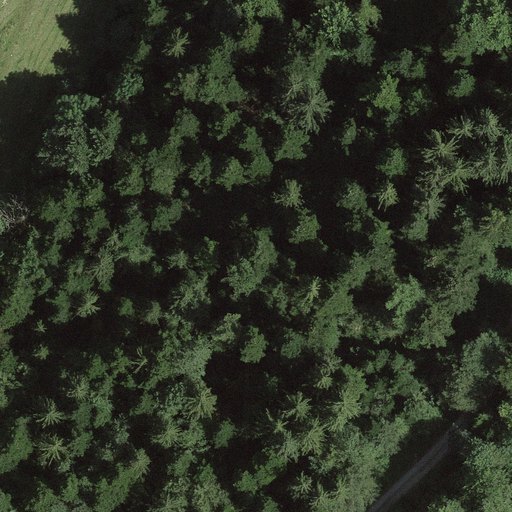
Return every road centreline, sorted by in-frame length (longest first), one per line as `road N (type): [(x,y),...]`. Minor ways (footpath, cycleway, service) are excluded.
road 1 (track): [(376,511),(460,425),(511,324)]
road 2 (track): [(109,0),(54,106),(0,186)]
